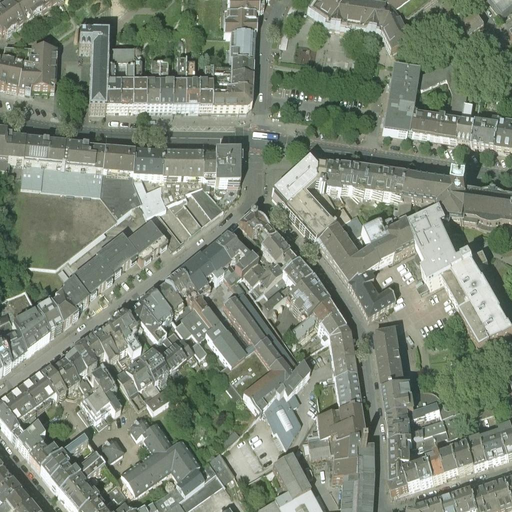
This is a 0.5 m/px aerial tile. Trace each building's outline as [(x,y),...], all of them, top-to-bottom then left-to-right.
[(51,12),(43,0),(20,0),(10,7),(24,28),(40,16),(42,19),(51,12)] [(68,0),(43,0),(51,12),(57,8),(58,9),(63,5),(63,4),(68,0)] [(227,0),(228,17),(224,17),(224,40),(231,40),(254,41),(254,38),(256,38),(256,20),(259,18),(260,17),(264,14),(263,5),(267,5),(267,3),(269,2),(271,1),(271,0),(227,0)] [(351,0),(350,1),(349,0),(321,0),(311,16),(328,28),(327,30),(351,34),(379,39),(390,59),(407,50),(398,30),(387,17),(357,12),(357,9),(367,1),(368,1),(366,0),(351,0)] [(374,0),(387,17),(398,30),(437,1),(438,0),(374,0)] [(511,0),(483,0),(502,23),(511,14),(511,0)] [(437,34),(447,50),(461,40),(464,43),(484,29),(474,14),(466,20),(453,2),(439,12),(448,26),(437,34)] [(24,28),(10,7),(0,14),(0,40),(1,40),(5,38),(6,40),(24,28)] [(108,40),(79,38),(78,57),(84,57),(90,57),(88,98),(87,116),(105,116),(105,90),(107,56),(108,40)] [(231,54),(254,55),(254,41),(231,40),(231,54)] [(300,63),(315,63),(315,54),(301,53),(300,63)] [(253,68),(254,55),(231,54),(231,68),(253,68)] [(146,55),(107,56),(105,90),(121,90),(132,90),(146,90),(146,55)] [(23,71),(18,97),(22,97),(30,99),(31,95),(54,96),(55,57),(42,56),(33,56),(32,67),(28,68),(28,72),(23,71)] [(172,62),(173,89),(173,116),(180,116),(187,115),(187,90),(187,63),(172,62)] [(0,92),(18,97),(23,71),(0,66),(0,92)] [(439,72),(416,81),(414,93),(421,94),(446,84),(452,100),(449,126),(462,128),(464,110),(466,96),(455,66),(439,72)] [(168,89),(167,68),(149,68),(150,90),(160,89),(168,89)] [(253,75),(253,68),(231,68),(231,81),(252,83),(253,75)] [(199,90),(199,116),(206,116),(212,116),(211,95),(211,71),(199,72),(199,90)] [(383,138),(405,142),(409,120),(414,93),(416,81),(393,77),(389,101),(383,138)] [(252,83),(231,81),(231,96),(252,97),(252,90),(252,83)] [(146,90),(146,116),(154,116),(161,116),(160,89),(150,90),(146,90)] [(160,89),(161,116),(167,116),(173,116),(173,89),(168,89),(160,89)] [(105,90),(105,116),(114,116),(121,116),(121,90),(105,90)] [(132,90),(121,90),(121,116),(127,116),(132,116),(132,90)] [(146,90),(132,90),(132,116),(139,116),(146,116),(146,90)] [(187,90),(187,115),(194,116),(199,116),(199,90),(187,90)] [(252,104),(252,97),(231,96),(211,95),(212,116),(227,117),(246,116),(249,114),(251,111),(252,104)] [(462,128),(458,150),(467,151),(472,152),(476,130),(467,129),(467,126),(470,127),(472,111),(464,110),(462,128)] [(421,144),(434,146),(437,124),(409,120),(405,142),(421,144)] [(477,123),(476,130),(472,152),(483,154),(495,156),(499,129),(500,127),(477,123)] [(449,126),(437,124),(434,146),(446,148),(458,150),(462,128),(449,126)] [(511,130),(499,129),(495,156),(507,158),(511,158),(511,130)] [(24,170),(26,145),(6,144),(7,139),(0,138),(0,175),(9,176),(9,168),(24,170)] [(24,170),(63,174),(66,149),(54,148),(37,146),(26,145),(24,170)] [(66,149),(63,174),(101,177),(104,154),(91,153),(75,151),(66,149)] [(132,181),(134,156),(119,154),(104,154),(101,177),(132,181)] [(162,183),(163,158),(153,157),(142,156),(134,156),(132,181),(141,182),(162,183)] [(214,191),(239,191),(239,160),(238,157),(224,157),(214,157),(214,160),(209,159),(203,159),(202,185),(202,188),(214,188),(214,191)] [(202,185),(203,159),(192,159),(176,158),(163,158),(162,183),(202,185)] [(284,214),(302,199),(312,192),(318,193),(319,197),(326,197),(323,191),(326,170),(310,168),(308,169),(304,172),(272,200),(284,214)] [(22,193),(99,200),(101,177),(63,174),(24,170),(23,184),(22,193)] [(339,172),(326,170),(323,191),(326,197),(340,199),(338,196),(337,194),(335,194),(339,172)] [(391,203),(399,204),(402,182),(384,179),(354,175),(339,172),(335,194),(337,194),(338,196),(350,197),(351,198),(355,197),(362,199),(362,200),(370,201),(373,200),(381,201),(381,202),(389,204),(391,203)] [(132,181),(101,177),(99,200),(117,223),(130,213),(141,209),(132,187),(132,181)] [(141,209),(147,220),(158,215),(166,212),(165,208),(160,197),(149,203),(141,182),(132,181),(132,187),(141,209)] [(99,200),(22,193),(23,184),(14,182),(2,265),(56,271),(66,263),(110,229),(117,223),(99,200)] [(464,228),(464,227),(478,230),(482,232),(489,234),(497,234),(496,240),(506,242),(506,244),(511,244),(511,203),(505,203),(500,200),(495,199),(488,199),(482,200),(467,197),(468,192),(461,191),(402,182),(399,204),(397,215),(393,214),(391,224),(378,230),(382,240),(408,228),(408,225),(411,207),(437,210),(436,222),(441,220),(448,233),(450,230),(450,227),(456,227),(464,228)] [(202,185),(162,183),(160,197),(165,208),(186,199),(185,196),(191,194),(202,190),(202,188),(202,185)] [(191,194),(211,221),(223,213),(202,190),(191,194)] [(336,216),(326,197),(319,197),(318,193),(312,192),(302,199),(332,233),(335,232),(345,226),(349,223),(342,213),(336,216)] [(332,233),(302,199),(284,214),(314,248),(332,233)] [(202,228),(187,210),(178,217),(192,236),(202,228)] [(152,227),(167,247),(171,251),(180,244),(158,215),(147,220),(152,227)] [(267,236),(253,219),(238,230),(259,255),(274,243),(267,236)] [(360,238),(365,236),(356,219),(349,223),(345,226),(354,242),(360,238)] [(448,233),(441,220),(436,222),(434,222),(430,223),(429,226),(422,229),(420,227),(417,226),(408,225),(408,228),(382,240),(378,230),(365,236),(360,238),(368,256),(356,262),(368,280),(378,274),(377,271),(421,251),(423,256),(418,258),(416,261),(415,263),(416,267),(418,269),(421,271),(424,270),(427,277),(423,279),(428,289),(430,294),(443,287),(461,319),(461,320),(471,315),(492,351),(511,340),(511,337),(510,333),(509,333),(500,318),(501,318),(484,288),(483,288),(475,276),(488,270),(483,259),(470,265),(458,271),(442,236),(448,233)] [(127,246),(139,262),(142,266),(153,258),(163,250),(167,247),(152,227),(147,231),(127,246)] [(259,255),(238,230),(226,241),(248,263),(259,255)] [(368,280),(356,262),(335,232),(332,233),(314,248),(335,273),(357,306),(367,325),(394,308),(388,297),(377,303),(368,289),(373,286),(368,280)] [(97,262),(113,282),(123,274),(139,262),(127,246),(122,239),(95,259),(97,262)] [(248,263),(226,241),(215,251),(230,269),(234,275),(248,263)] [(289,259),(274,243),(259,255),(274,272),(289,259)] [(230,269),(215,251),(200,261),(214,279),(221,275),(230,269)] [(297,268),(289,259),(274,272),(248,294),(256,304),(263,296),(281,282),(297,268)] [(214,279),(200,261),(180,277),(193,294),(201,304),(210,296),(203,287),(214,279)] [(77,278),(72,282),(73,284),(88,302),(91,299),(99,293),(113,282),(97,262),(77,278)] [(310,284),(297,268),(281,282),(263,296),(270,304),(284,292),(286,295),(262,314),(267,320),(285,305),(310,284)] [(193,294),(180,277),(165,288),(176,302),(184,296),(186,301),(193,294)] [(55,302),(56,304),(50,308),(62,330),(78,320),(75,316),(77,313),(89,305),(88,302),(73,284),(63,293),(65,295),(55,302)] [(329,308),(310,284),(285,305),(303,329),(329,308)] [(176,302),(165,288),(153,297),(172,321),(183,311),(176,302)] [(146,302),(165,326),(172,321),(153,297),(146,302)] [(223,312),(251,350),(254,355),(265,347),(292,381),(297,375),(243,299),(223,312)] [(165,326),(146,302),(139,306),(159,332),(165,326)] [(251,350),(242,356),(201,304),(180,321),(183,324),(176,330),(185,341),(192,336),(198,344),(191,350),(200,361),(206,356),(199,346),(205,340),(227,369),(220,375),(217,370),(212,374),(237,406),(243,403),(259,421),(266,414),(292,381),(265,347),(254,355),(251,350)] [(159,332),(139,306),(124,316),(138,336),(144,331),(157,347),(166,341),(159,332)] [(36,315),(50,340),(56,336),(62,330),(50,308),(36,315)] [(337,322),(329,308),(303,329),(292,339),(297,345),(315,329),(318,333),(337,322)] [(13,328),(27,358),(39,348),(50,340),(36,315),(13,328)] [(461,320),(461,319),(459,320),(475,347),(479,354),(480,356),(493,378),(500,375),(501,383),(498,386),(496,386),(491,390),(491,391),(488,394),(487,394),(482,398),(482,399),(480,402),(473,405),(472,404),(466,407),(466,408),(461,410),(460,410),(454,412),(453,413),(449,415),(445,414),(444,410),(440,403),(436,400),(432,398),(437,412),(440,418),(442,425),(450,422),(458,418),(470,412),(487,405),(486,403),(502,389),(504,388),(504,387),(508,383),(508,382),(507,383),(505,367),(499,367),(492,351),(471,315),(461,320)] [(138,336),(124,316),(119,320),(98,334),(106,345),(109,342),(119,360),(129,354),(132,361),(140,356),(133,342),(135,340),(138,336)] [(10,322),(0,325),(0,342),(12,369),(19,363),(27,358),(13,328),(10,322)] [(346,336),(337,322),(318,333),(323,342),(319,344),(322,350),(328,346),(346,336)] [(106,345),(98,334),(92,338),(103,359),(108,367),(119,360),(109,342),(106,345)] [(174,349),(157,362),(169,378),(194,359),(174,335),(166,341),(174,349)] [(395,335),(374,339),(383,397),(404,393),(395,335)] [(350,341),(346,336),(328,346),(331,362),(331,368),(353,365),(353,359),(350,341)] [(103,359),(92,338),(84,346),(95,365),(103,359)] [(511,340),(492,351),(499,367),(505,367),(511,366),(511,340)] [(1,375),(12,369),(0,342),(0,371),(0,372),(1,375)] [(95,365),(84,346),(74,354),(87,376),(97,370),(95,365)] [(87,376),(74,354),(65,363),(77,381),(87,376)] [(148,358),(139,365),(152,386),(154,389),(166,380),(169,378),(157,362),(152,355),(148,358)] [(493,378),(480,356),(463,364),(460,394),(493,378)] [(77,381),(65,363),(51,372),(66,396),(80,386),(77,381)] [(139,365),(125,374),(138,394),(152,386),(139,365)] [(353,365),(331,368),(333,385),(355,382),(353,365)] [(117,379),(110,369),(90,382),(98,394),(111,414),(114,419),(120,415),(110,399),(115,396),(109,388),(119,382),(117,379)] [(292,381),(266,414),(286,453),(301,431),(292,412),(299,408),(294,397),(308,379),(301,370),(297,375),(292,381)] [(66,396),(51,372),(44,376),(41,379),(54,400),(57,404),(62,401),(67,397),(66,396)] [(129,399),(138,394),(125,374),(117,379),(119,382),(129,399)] [(19,393),(34,415),(54,400),(41,379),(30,386),(19,393)] [(360,413),(355,382),(333,385),(338,417),(360,413)] [(404,393),(383,397),(387,425),(409,421),(437,412),(432,398),(428,397),(424,397),(424,393),(420,394),(420,391),(404,393)] [(34,415),(19,393),(9,400),(0,406),(0,407),(16,427),(34,415)] [(103,419),(111,414),(98,394),(92,398),(91,398),(80,406),(82,408),(77,412),(88,427),(92,424),(98,432),(107,425),(103,419)] [(162,397),(145,407),(152,418),(168,407),(162,397)] [(487,405),(470,412),(475,426),(494,418),(490,404),(487,405)] [(16,427),(0,407),(0,426),(17,447),(25,439),(16,427)] [(409,421),(387,425),(389,438),(409,434),(411,434),(410,427),(440,418),(437,412),(409,421)] [(311,463),(333,460),(331,487),(341,486),(339,511),(371,511),(373,489),(372,452),(368,452),(364,452),(360,413),(338,417),(319,419),(317,419),(319,443),(308,444),(311,463)] [(467,449),(458,418),(450,422),(442,425),(446,438),(448,443),(448,445),(459,440),(459,442),(458,443),(460,449),(461,449),(462,452),(463,452),(464,453),(468,452),(467,449)] [(155,461),(173,452),(157,429),(152,433),(146,426),(140,424),(132,430),(131,435),(134,440),(137,444),(141,441),(155,461)] [(409,434),(389,438),(390,450),(410,447),(424,444),(433,441),(446,438),(442,425),(422,431),(422,438),(409,442),(409,434)] [(25,439),(17,447),(28,462),(36,455),(48,445),(37,429),(25,439)] [(500,440),(507,463),(511,461),(511,436),(511,432),(499,437),(500,440)] [(452,458),(446,460),(441,446),(448,443),(446,438),(433,441),(435,447),(436,452),(438,459),(446,483),(458,479),(452,458)] [(500,440),(480,446),(487,470),(507,463),(500,440)] [(435,447),(433,441),(424,444),(424,449),(423,449),(424,456),(436,452),(435,447)] [(84,443),(60,459),(49,468),(40,475),(49,487),(59,480),(68,471),(65,465),(87,449),(84,443)] [(102,455),(95,459),(99,465),(104,472),(124,456),(120,451),(116,446),(111,444),(103,449),(102,455)] [(410,447),(390,450),(390,475),(402,473),(409,472),(410,472),(415,470),(421,468),(420,459),(410,462),(410,453),(423,449),(424,449),(424,444),(410,447)] [(480,444),(467,449),(468,452),(474,474),(487,470),(480,446),(480,444)] [(36,455),(28,462),(40,475),(49,468),(60,459),(48,445),(36,455)] [(173,452),(155,461),(136,474),(123,483),(135,500),(172,477),(174,483),(176,490),(199,472),(183,446),(173,452)] [(468,452),(464,453),(452,457),(452,458),(458,479),(474,474),(468,452)] [(423,471),(416,474),(421,491),(433,487),(427,467),(424,456),(419,457),(420,459),(421,468),(422,467),(423,471)] [(209,466),(216,477),(223,488),(235,480),(221,458),(209,466)] [(72,477),(68,471),(59,480),(49,487),(59,498),(68,491),(99,465),(95,459),(72,477)] [(434,465),(427,467),(433,487),(446,483),(438,459),(433,460),(434,465)] [(319,511),(292,462),(272,472),(286,499),(261,511),(319,511)] [(84,487),(104,472),(99,465),(68,491),(59,498),(68,509),(76,501),(85,495),(82,492),(84,487)] [(199,472),(176,490),(185,502),(216,477),(209,466),(199,472)] [(404,478),(409,495),(421,491),(416,474),(415,470),(410,472),(409,472),(409,476),(404,478)] [(11,484),(2,473),(0,474),(0,493),(2,492),(11,484)] [(404,478),(402,473),(390,475),(391,497),(393,499),(395,500),(409,495),(404,478)] [(76,501),(68,509),(70,511),(87,511),(98,503),(117,488),(112,482),(95,496),(90,491),(85,495),(76,501)] [(20,496),(11,484),(2,492),(0,493),(0,508),(2,511),(11,503),(20,496)] [(511,507),(506,487),(471,499),(475,511),(509,511),(511,511),(511,507)] [(176,490),(140,511),(167,511),(179,505),(185,502),(176,490)] [(24,511),(30,508),(20,496),(11,503),(2,511),(0,511),(24,511)] [(475,511),(471,499),(453,505),(455,511),(475,511)] [(101,511),(104,510),(98,503),(87,511),(101,511)]
